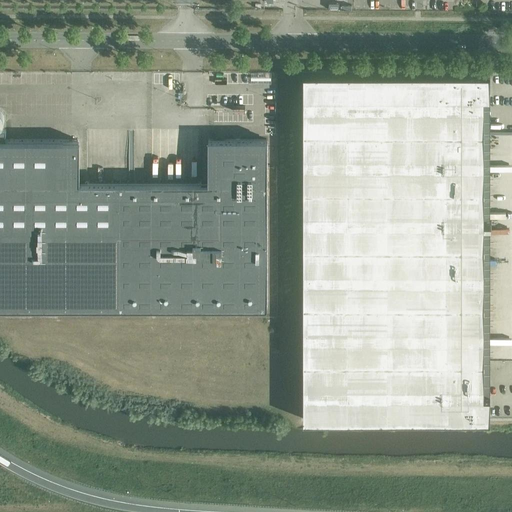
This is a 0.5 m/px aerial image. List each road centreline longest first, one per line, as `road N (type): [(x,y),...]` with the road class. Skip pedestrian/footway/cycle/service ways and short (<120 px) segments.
road 1 (unclassified): [(511,44),(0,40)]
road 2 (motorway): [(185,511),(90,499),(0,457)]
